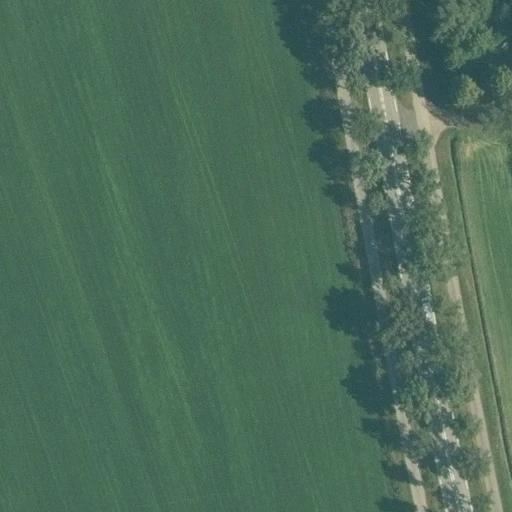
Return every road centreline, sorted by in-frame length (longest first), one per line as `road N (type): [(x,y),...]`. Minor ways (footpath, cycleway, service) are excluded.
road 1 (unclassified): [(422,511),(326,0)]
road 2 (unclassified): [(498,511),(402,0)]
road 3 (primary): [(452,511),(362,0)]
